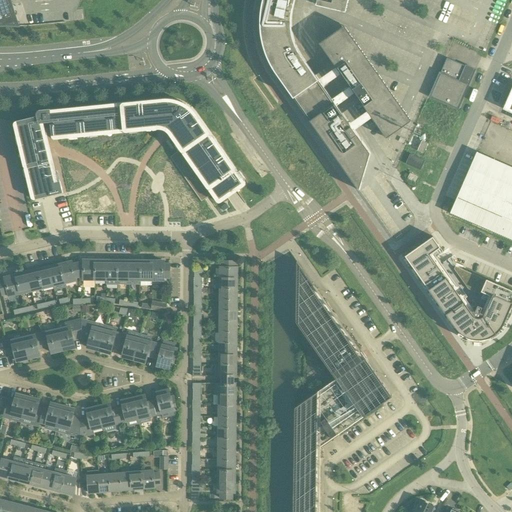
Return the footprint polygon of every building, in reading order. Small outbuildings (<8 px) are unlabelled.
[(0,0),(0,26),(19,26),(10,0),(0,0)] [(263,0),(261,10),(260,19),(261,29),(262,38),(264,48),(266,53),(269,60),(272,67),(277,74),(359,190),(370,153),(353,129),(371,116),(386,138),(411,121),(344,26),(319,43),(326,53),(307,64),(300,55),(298,51),(296,47),(294,43),(293,39),(292,35),(291,27),(291,21),(291,14),(294,0),(317,0),(316,5),(345,12),(348,0),(263,0)] [(447,57),(430,96),(457,108),(474,69),(447,57)] [(511,88),(496,126),(511,132),(511,88)] [(180,150),(176,152),(174,154),(170,157),(202,202),(205,199),(209,197),(212,195),(216,201),(219,198),(219,199),(225,195),(235,188),(242,183),(244,181),(214,137),(198,114),(193,109),(188,105),(182,101),(176,99),(169,98),(163,98),(51,109),(40,110),(39,110),(39,111),(38,111),(38,112),(37,112),(37,113),(37,114),(37,116),(17,121),(36,199),(63,193),(60,181),(58,182),(55,182),(42,129),(45,129),(51,128),(52,136),(53,135),(53,140),(158,129),(158,125),(157,116),(162,115),(167,115),(171,116),(176,117),(180,120),(183,123),(186,127),(175,135),(174,135),(175,135),(171,137),(180,150)] [(423,153),(428,143),(422,141),(417,150),(423,153)] [(511,167),(477,152),(450,213),(511,240),(511,167)] [(420,170),(425,160),(410,154),(406,164),(420,170)] [(418,177),(410,173),(407,179),(415,182),(418,177)] [(405,256),(455,326),(457,330),(460,332),(462,334),(464,335),(466,337),(469,338),(471,338),(474,339),(477,339),(479,339),(482,339),(485,339),(488,338),(492,336),(495,334),(498,331),(501,328),(503,325),(504,323),(511,304),(511,290),(453,265),(433,237),(405,256)] [(95,280),(95,260),(83,260),(83,263),(78,263),(79,276),(83,276),(83,279),(95,280)] [(107,260),(95,260),(95,280),(106,280),(106,283),(107,260)] [(118,260),(107,260),(106,283),(118,283),(118,260)] [(129,261),(118,260),(118,283),(129,283),(129,261)] [(79,276),(78,263),(73,264),(72,261),(60,264),(65,283),(76,280),(76,277),(79,276)] [(129,261),(129,283),(141,284),(141,261),(129,261)] [(152,261),(141,261),(141,284),(152,284),(152,280),(152,261)] [(152,261),(152,280),(164,280),(164,277),(170,277),(170,264),(164,264),(164,261),(152,261)] [(221,267),(220,278),(237,279),(237,267),(235,267),(235,261),(223,261),(223,267),(221,267)] [(314,285),(297,261),(296,322),(336,379),(295,408),(293,511),(315,511),(317,441),(321,448),(322,447),(321,445),(337,434),(338,436),(339,435),(338,434),(392,396),(366,359),(366,358),(365,358),(361,353),(362,352),(361,351),(361,352),(326,303),(325,304),(312,286),(314,285)] [(54,286),(55,289),(66,286),(65,283),(60,264),(49,267),(54,286)] [(49,267),(38,269),(43,288),(54,286),(49,267)] [(38,269),(27,272),(32,291),(43,288),(38,269)] [(27,272),(16,275),(20,294),(32,291),(27,272)] [(20,294),(16,275),(5,277),(5,280),(0,281),(0,284),(2,295),(8,293),(9,296),(20,294)] [(237,279),(220,278),(216,278),(216,289),(220,289),(237,289),(237,279)] [(220,289),(220,300),(237,300),(237,289),(220,289)] [(220,300),(220,311),(237,311),(237,300),(220,300)] [(152,301),(152,304),(151,309),(166,312),(167,304),(152,301)] [(220,311),(220,322),(237,322),(237,311),(220,311)] [(81,320),(57,325),(63,350),(75,347),(73,340),(81,338),(81,320)] [(105,326),(81,320),(81,338),(89,340),(87,347),(99,350),(105,326)] [(220,322),(220,332),(237,332),(237,322),(220,322)] [(63,350),(57,325),(57,326),(58,329),(41,334),(44,347),(50,345),(52,353),(63,350)] [(112,346),(118,348),(122,334),(116,333),(117,329),(105,326),(99,350),(110,354),(112,346)] [(122,334),(118,348),(124,349),(122,357),(134,360),(140,335),(128,332),(127,336),(122,334)] [(237,332),(220,332),(220,343),(236,343),(237,332)] [(41,334),(23,338),(28,358),(40,356),(38,348),(44,347),(41,334)] [(152,338),(140,335),(134,360),(145,363),(147,355),(153,357),(157,343),(151,342),(152,338)] [(28,358),(23,338),(6,342),(9,355),(15,354),(17,361),(28,358)] [(157,343),(153,357),(159,358),(157,366),(169,369),(171,361),(174,362),(177,349),(174,348),(175,344),(163,341),(162,345),(157,343)] [(236,343),(220,343),(220,354),(236,354),(236,343)] [(236,354),(220,354),(220,365),(236,365),(236,354)] [(236,365),(220,365),(215,365),(215,376),(222,376),(233,376),(236,377),(236,365)] [(222,383),(219,383),(215,383),(214,395),(219,395),(236,395),(236,384),(233,384),(222,383)] [(153,401),(156,415),(162,413),(162,417),(175,414),(174,410),(176,410),(173,396),(170,397),(169,389),(157,392),(158,400),(153,401)] [(22,421),(28,397),(16,394),(14,401),(8,400),(4,417),(22,421)] [(156,415),(153,401),(147,403),(145,395),(133,398),(139,423),(151,420),(150,416),(156,415)] [(236,395),(219,395),(219,405),(236,406),(236,395)] [(40,400),(28,397),(22,421),(39,426),(43,409),(38,407),(40,400)] [(123,408),(118,410),(121,423),(127,421),(127,425),(139,423),(133,398),(122,401),(123,408)] [(49,410),(43,409),(39,426),(40,422),(46,423),(45,427),(56,430),(63,406),(51,403),(49,410)] [(110,403),(98,406),(104,431),(116,428),(115,424),(121,423),(118,410),(112,411),(110,403)] [(219,405),(219,416),(236,417),(236,406),(219,405)] [(63,406),(56,430),(80,437),(80,418),(72,416),(74,409),(63,406)] [(88,416),(80,418),(80,437),(93,434),(92,430),(103,427),(104,431),(98,406),(87,409),(88,416)] [(219,416),(219,427),(235,427),(236,417),(219,416)] [(219,427),(219,438),(235,438),(235,427),(219,427)] [(235,438),(219,438),(219,448),(235,449),(235,438)] [(235,449),(219,448),(219,459),(235,459),(235,449)] [(14,456),(12,462),(13,462),(9,478),(19,481),(23,465),(25,459),(14,456)] [(160,469),(168,469),(168,457),(160,457),(160,469)] [(0,475),(9,478),(13,462),(12,462),(2,459),(0,466),(0,475)] [(235,459),(219,459),(218,470),(235,470),(235,459)] [(46,465),(35,463),(33,467),(34,467),(30,483),(40,486),(44,470),(45,470),(46,465)] [(33,467),(23,465),(19,481),(30,483),(34,467),(33,467)] [(55,473),(51,489),(61,492),(65,475),(66,476),(67,472),(55,469),(54,473),(55,473)] [(44,470),(40,486),(51,489),(55,473),(54,473),(45,470),(44,470)] [(100,492),(99,475),(99,470),(87,471),(89,493),(100,492)] [(235,470),(218,470),(218,481),(235,481),(235,470)] [(142,472),(143,488),(155,487),(154,485),(160,484),(160,473),(154,473),(153,471),(142,472)] [(133,489),(131,472),(121,473),(122,490),(133,489)] [(143,488),(142,472),(131,472),(133,489),(143,488)] [(121,473),(110,474),(111,491),(122,490),(121,473)] [(110,474),(99,475),(100,492),(111,491),(110,474)] [(65,475),(61,492),(72,494),(76,478),(66,476),(65,475)] [(235,481),(218,481),(218,492),(221,492),(221,498),(232,499),(232,492),(235,492),(235,481)] [(11,511),(13,503),(3,500),(0,511),(11,511)] [(421,501),(416,511),(431,511),(433,507),(421,501)] [(13,503),(11,511),(22,511),(24,506),(13,503)]
